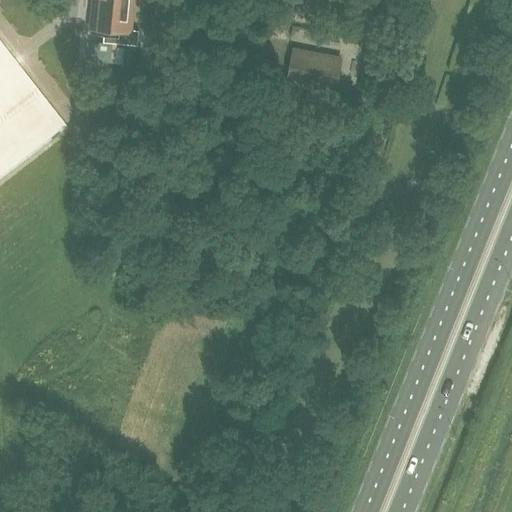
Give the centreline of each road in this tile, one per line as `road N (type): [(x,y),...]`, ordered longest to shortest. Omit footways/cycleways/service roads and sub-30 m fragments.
road 1 (primary): [(511,148),(365,511)]
road 2 (primary): [(402,511),(511,240)]
